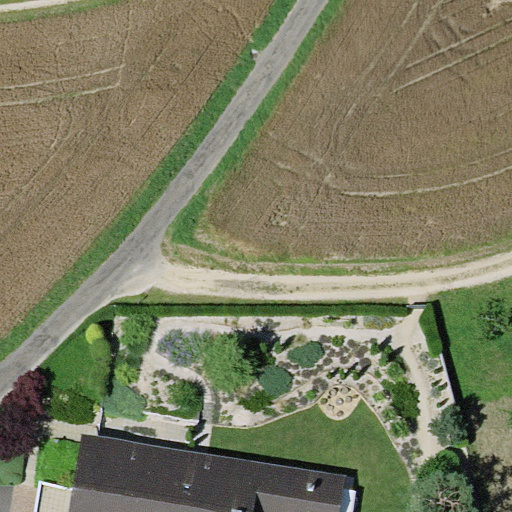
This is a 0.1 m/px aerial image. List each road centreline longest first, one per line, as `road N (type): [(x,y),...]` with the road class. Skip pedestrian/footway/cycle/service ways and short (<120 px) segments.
road 1 (residential): [(0,384),(117,272),(249,100),(313,0)]
road 2 (track): [(117,272),(375,287),(453,280),(511,263)]
